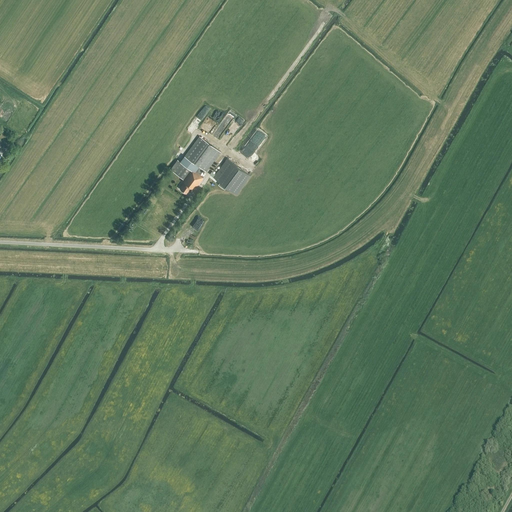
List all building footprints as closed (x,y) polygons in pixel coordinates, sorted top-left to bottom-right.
[(207,117),(212,108),(205,104),(200,114),(207,117)] [(236,132),(245,120),(240,116),(231,127),(236,132)] [(208,117),(201,126),(210,133),(217,123),(208,117)] [(206,172),(209,168),(221,152),(200,136),(185,156),(199,166),(195,171),(192,168),(191,169),(184,163),(184,164),(178,159),(171,168),(184,179),(182,181),(184,182),(180,188),(187,193),(191,187),(194,190),(203,178),(200,175),(204,170),(206,172)] [(210,174),(237,194),(251,176),(227,158),(216,174),(212,171),(210,174)]
